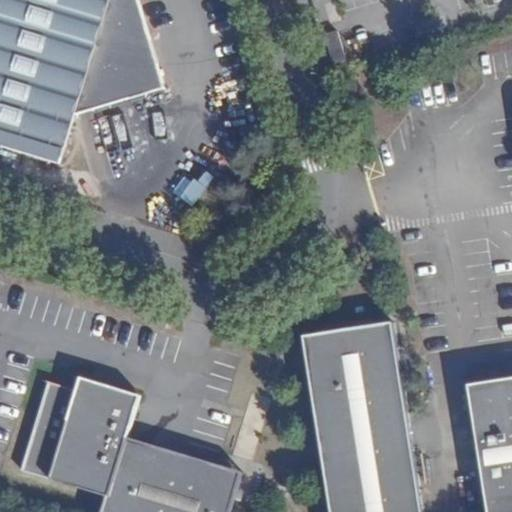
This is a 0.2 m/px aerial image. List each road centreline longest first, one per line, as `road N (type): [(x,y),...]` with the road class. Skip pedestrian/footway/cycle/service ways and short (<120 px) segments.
road 1 (unclassified): [(270,0),(316,166),(317,208),(303,243),(276,271),(187,282),(0,225)]
road 2 (unknown): [(436,205),(451,340),(467,355),(511,353)]
road 3 (unknown): [(392,207),(405,166),(511,94)]
